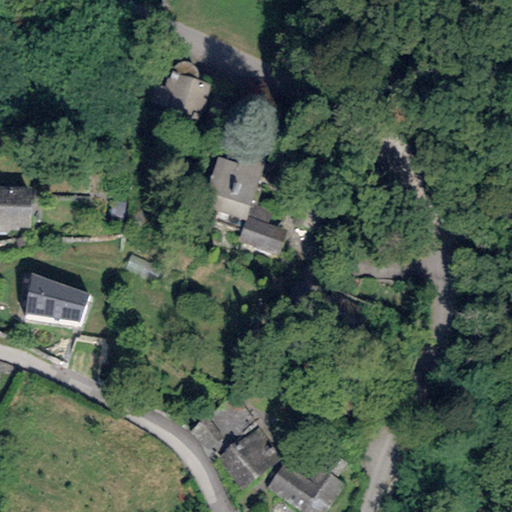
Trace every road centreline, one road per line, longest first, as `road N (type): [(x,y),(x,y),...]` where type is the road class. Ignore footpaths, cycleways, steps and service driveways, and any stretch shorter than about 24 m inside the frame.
road 1 (unclassified): [(102,0),(280,79),(375,148),(401,179),(429,246),(430,343),(367,511)]
road 2 (unclassified): [(219,511),(196,460),(166,431),(0,350)]
